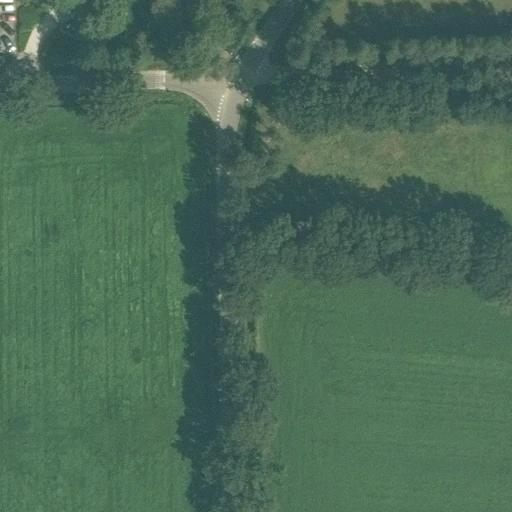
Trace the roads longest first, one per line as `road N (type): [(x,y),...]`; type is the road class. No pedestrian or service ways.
road 1 (unclassified): [(233,511),(231,86)]
road 2 (track): [(511,71),(231,86)]
road 3 (unclassified): [(231,86),(0,89)]
